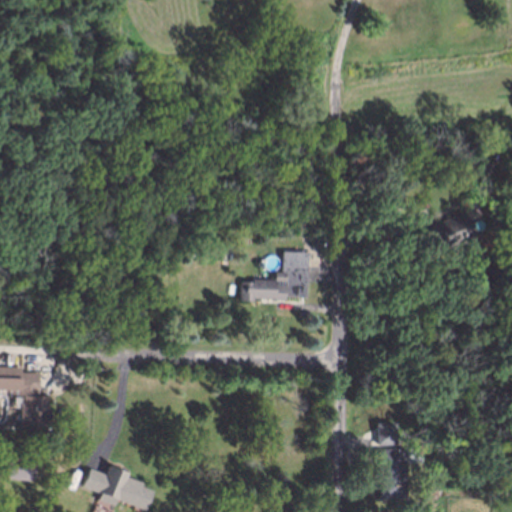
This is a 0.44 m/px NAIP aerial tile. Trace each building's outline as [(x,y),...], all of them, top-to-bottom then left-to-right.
[(238,53),(235,44),(246,40),(249,49),(238,53)] [(412,227),(458,210),(469,236),(438,249),(434,239),(420,245),(412,227)] [(224,258),(208,257),(209,246),(225,247),(224,258)] [(301,251),(299,295),(244,292),(244,298),(234,298),(235,281),(247,282),(248,275),(268,276),(268,281),(280,282),(281,268),(276,268),(277,250),(301,251)] [(380,256),(392,252),(396,261),(383,266),(380,256)] [(120,302),(107,285),(94,295),(84,281),(98,271),(95,267),(108,256),(135,291),(120,302)] [(34,373),(33,393),(43,394),(42,409),(47,409),(45,428),(15,425),(16,407),(19,407),(20,397),(15,396),(16,388),(0,387),(0,364),(17,365),(17,372),(34,373)] [(369,443),(369,424),(388,424),(388,443),(369,443)] [(372,495),(373,447),(401,447),(400,495),(372,495)] [(3,456),(30,459),(28,480),(1,476),(3,456)] [(84,469),(99,476),(103,466),(119,473),(116,481),(144,492),(137,509),(77,486),(84,469)]
